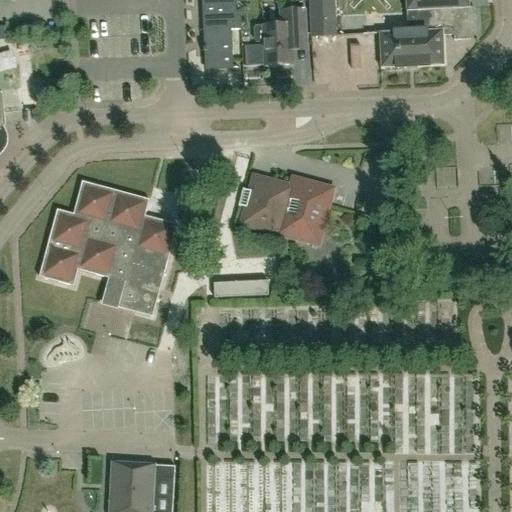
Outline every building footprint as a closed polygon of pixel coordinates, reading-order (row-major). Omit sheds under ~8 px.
[(237,12),(236,0),(204,0),(208,69),(232,68),(230,30),(243,29),(242,11),(237,12)] [(311,0),(313,38),(339,37),(338,17),(337,0),(311,0)] [(406,0),(408,13),(338,17),(339,37),(381,34),(383,70),(446,67),(444,37),(455,36),(455,42),(472,41),(477,35),(475,8),(471,8),(470,0),(406,0)] [(266,46),(267,67),(267,69),(295,68),(295,53),(309,52),(308,40),(307,14),(283,15),(284,24),(256,26),(254,29),(254,41),(257,43),(260,43),(266,43),(266,46)] [(254,183),(242,224),(242,225),(317,246),(332,192),(294,181),(292,188),(269,183),(268,187),(254,183)] [(153,319),(178,226),(146,217),(150,202),(83,183),(74,215),(58,211),(40,279),(75,288),(79,273),(109,281),(105,297),(122,301),(120,310),(153,319)] [(275,278),(275,264),(232,263),(232,277),(275,278)] [(266,280),(216,283),(217,296),(266,294),(266,280)] [(171,511),(174,478),(174,467),(155,466),(111,463),(109,488),(113,488),(112,503),(109,503),(108,511),(171,511)] [(217,468),(216,511),(311,511),(312,470),(299,470),(299,469),(217,468)]
